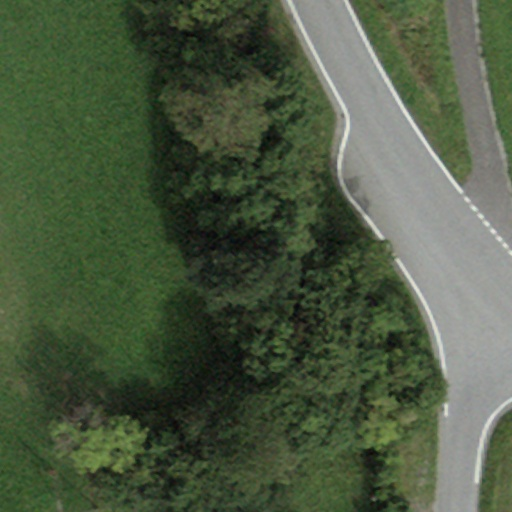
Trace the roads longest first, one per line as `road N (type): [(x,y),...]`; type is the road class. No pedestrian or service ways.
road 1 (tertiary): [(503,282),(410,172),(323,0)]
road 2 (unclassified): [(503,282),(505,210),(466,43),(466,0)]
road 3 (unclassified): [(511,301),(487,333),(469,380),(462,511)]
